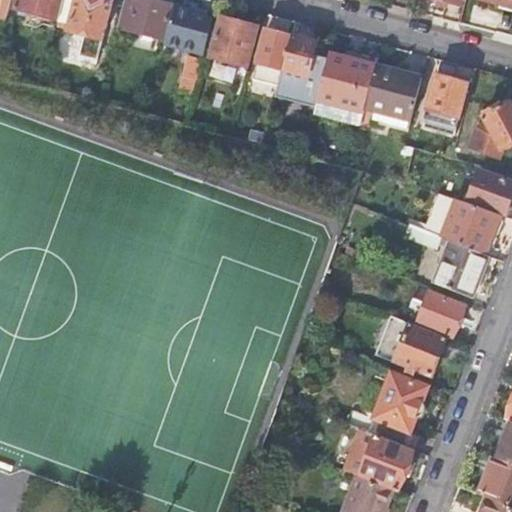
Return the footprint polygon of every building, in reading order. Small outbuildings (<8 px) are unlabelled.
[(0,0),(0,15),(7,18),(8,16),(10,6),(12,0),(0,0)] [(12,0),(10,6),(39,14),(46,16),(55,18),(59,19),(64,0),(12,0)] [(64,0),(59,19),(72,22),(70,28),(86,32),(80,54),(97,59),(113,0),(64,0)] [(152,0),(126,0),(119,27),(165,39),(174,6),(152,0)] [(511,0),(486,0),(501,4),(501,9),(511,11),(511,0)] [(176,6),(168,38),(188,43),(199,46),(207,15),(176,6)] [(222,18),(212,57),(248,66),(258,28),(222,18)] [(280,81),(282,76),(292,37),(267,30),(254,79),(268,83),(270,78),(280,81)] [(318,44),(292,37),(282,76),(280,81),(278,91),(276,97),(317,107),(318,102),(319,100),(329,60),(315,56),(318,44)] [(185,56),(188,43),(168,38),(164,51),(185,56)] [(377,66),(331,54),(329,60),(319,100),(365,113),(368,100),(377,66)] [(193,96),(203,60),(187,55),(177,91),(193,96)] [(248,66),(212,57),(208,72),(244,81),(248,66)] [(377,66),(368,100),(415,111),(423,78),(377,66)] [(41,86),(44,73),(28,68),(25,81),(41,86)] [(438,77),(429,111),(460,118),(469,85),(438,77)] [(365,113),(319,100),(318,102),(317,107),(316,112),(362,125),(365,113)] [(511,145),(511,108),(509,103),(482,118),(485,123),(476,129),(471,150),(500,158),(501,151),(511,145)] [(265,133),(251,130),(248,140),(262,143),(265,133)] [(511,181),(481,170),(468,204),(500,216),(506,218),(511,200),(511,181)] [(458,200),(439,194),(425,231),(443,239),(458,200)] [(443,239),(451,242),(485,255),(500,216),(468,204),(458,200),(443,239)] [(425,231),(370,211),(362,232),(423,255),(428,241),(441,245),(443,239),(425,231)] [(485,255),(451,242),(435,282),(475,298),(491,257),(485,255)] [(466,307),(431,293),(419,323),(454,337),(466,307)] [(448,339),(391,317),(376,355),(432,377),(448,339)] [(353,411),(347,424),(361,429),(409,448),(415,435),(410,433),(428,387),(391,374),(374,419),(353,411)] [(511,465),(511,423),(505,442),(508,443),(502,459),(499,458),(498,460),(511,465)] [(344,472),(358,477),(393,490),(398,492),(414,450),(409,448),(361,429),(344,472)] [(511,465),(498,460),(493,458),(479,495),(486,498),(487,498),(511,508),(511,465)] [(343,511),(385,511),(393,490),(358,477),(343,511)] [(511,511),(511,508),(487,498),(481,511),(511,511)]
